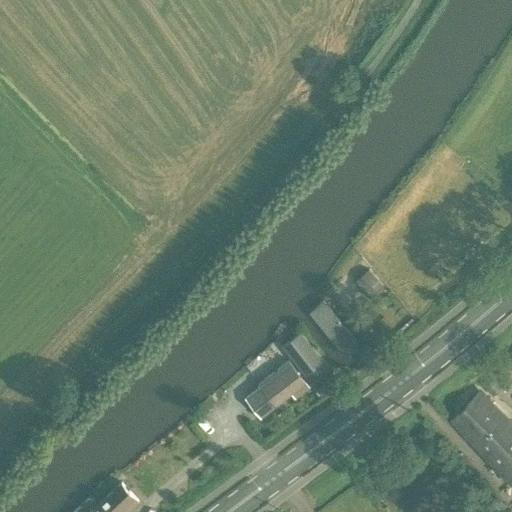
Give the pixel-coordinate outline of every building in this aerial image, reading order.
[(370,298),(383,287),(369,270),(356,281),(370,298)] [(358,346),(324,304),(312,314),(346,356),(358,346)] [(300,332),(283,345),(305,375),(322,361),(300,332)] [(295,397),(309,386),(288,360),(257,384),(259,386),(245,397),(260,417),(291,393),(295,397)] [(451,422),(511,483),(511,481),(511,425),(481,393),(451,422)] [(91,511),(127,511),(138,502),(121,484),(98,506),(91,511)]
